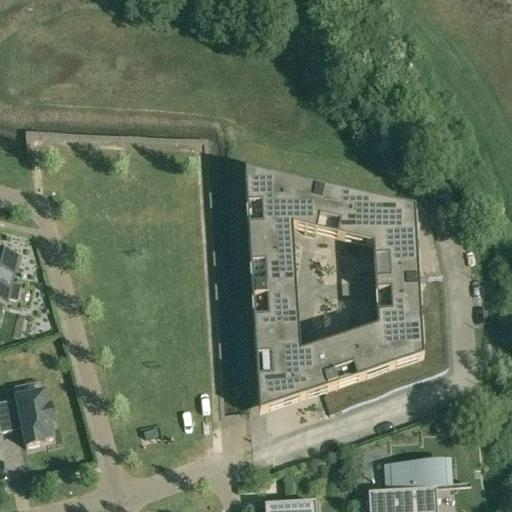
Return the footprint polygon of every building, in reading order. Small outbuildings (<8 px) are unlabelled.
[(428,279),(443,278),(442,276),(426,216),(411,217),(246,181),(244,180),(259,422),(323,400),(330,418),(448,372),(443,284),(428,284),(428,279)] [(0,306),(5,308),(7,302),(16,304),(20,289),(10,287),(17,259),(7,257),(7,253),(0,251),(0,306)] [(16,404),(0,407),(0,437),(0,438),(15,435),(14,432),(21,430),(26,453),(43,449),(42,445),(53,443),(49,429),(53,428),(50,411),(46,412),(43,397),(16,402),(16,404)] [(156,433),(143,436),(145,442),(158,439),(156,433)] [(436,511),(436,495),(470,493),(470,489),(446,491),(444,468),(389,472),(391,498),(367,499),(368,511),(436,511)]
